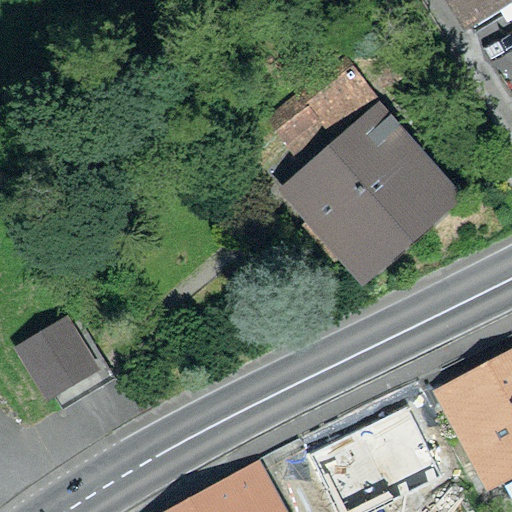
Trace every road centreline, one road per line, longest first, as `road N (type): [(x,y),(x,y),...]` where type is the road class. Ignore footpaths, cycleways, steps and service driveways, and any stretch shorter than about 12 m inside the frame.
road 1 (primary): [(255,404),(511,278)]
road 2 (primary): [(66,511),(255,404)]
road 3 (residential): [(308,511),(255,404)]
